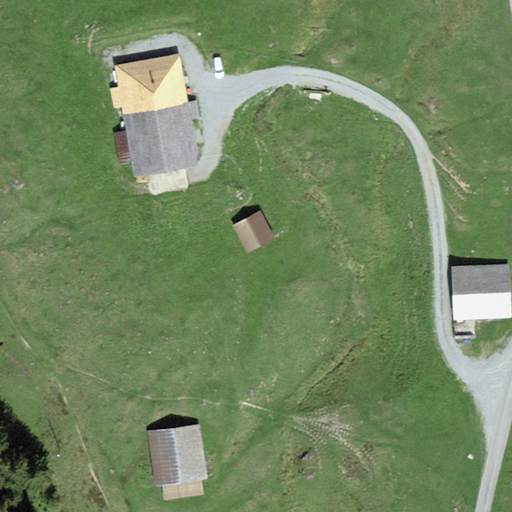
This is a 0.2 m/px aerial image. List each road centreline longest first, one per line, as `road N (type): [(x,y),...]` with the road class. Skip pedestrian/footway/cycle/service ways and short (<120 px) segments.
road 1 (track): [(511,382),(465,370),(447,347),(426,152),(384,113),(322,76),(213,97)]
road 2 (residential): [(511,382),(480,511)]
